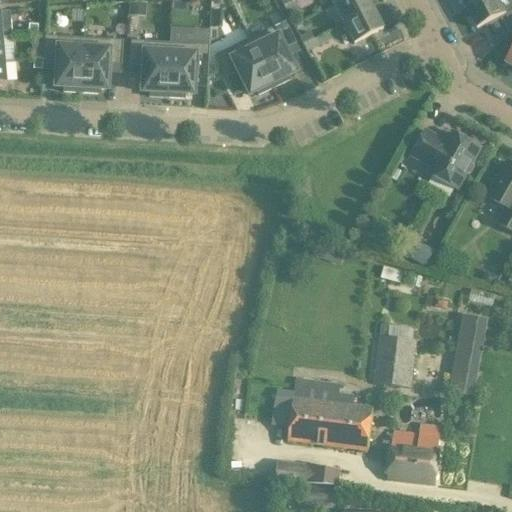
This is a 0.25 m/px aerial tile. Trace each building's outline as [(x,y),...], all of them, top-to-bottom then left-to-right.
[(280,0),(279,1),(283,8),(294,3),(292,0),(280,0)] [(344,0),(333,6),(343,25),(372,10),(366,0),(344,0)] [(461,0),(467,10),(486,0),(461,0)] [(477,30),(506,15),(498,0),(486,0),(467,10),(477,30)] [(294,3),(283,8),(286,16),(298,11),(294,3)] [(382,30),(372,10),(343,25),(353,45),(382,30)] [(0,13),(0,38),(1,39),(2,39),(12,38),(10,13),(0,13)] [(249,40),(273,89),(289,81),(287,77),(294,73),(283,51),(295,45),(284,23),(249,40)] [(27,37),(36,37),(37,26),(28,26),(27,37)] [(314,41),(310,33),(299,39),(302,47),(314,41)] [(328,33),(314,41),(302,47),(306,54),(332,41),(328,33)] [(44,38),(42,62),(56,63),(54,88),(63,89),(62,94),(80,95),(83,40),(44,38)] [(121,67),(122,42),(83,40),(80,95),(97,96),(97,91),(106,91),(107,66),(121,67)] [(258,97),(273,89),(249,40),(214,57),(225,79),(237,73),(248,96),(256,92),(258,97)] [(149,94),(149,98),(166,99),(169,45),(130,42),(129,67),(142,68),(141,93),(149,94)] [(208,47),(169,45),(166,99),(183,100),(184,96),(192,96),(194,71),(207,72),(208,47)] [(33,71),(41,72),(42,62),(34,61),(33,71)] [(457,190),(480,148),(453,133),(447,143),(425,131),(412,156),(434,168),(430,175),(457,190)] [(511,165),(508,163),(488,197),(502,206),(504,212),(497,223),(511,231),(511,165)] [(340,267),(344,256),(323,249),(320,261),(340,267)] [(464,316),(449,391),(473,393),(488,321),(464,316)] [(373,385),(411,390),(417,343),(408,341),(409,333),(389,330),(388,339),(380,337),(373,385)] [(373,408),(353,406),(354,397),(339,395),(340,385),(295,379),(294,399),(288,443),(367,455),(373,408)] [(439,439),(420,437),(420,435),(392,433),(387,478),(434,483),(439,439)] [(310,468),(310,484),(338,487),(340,471),(310,468)]
